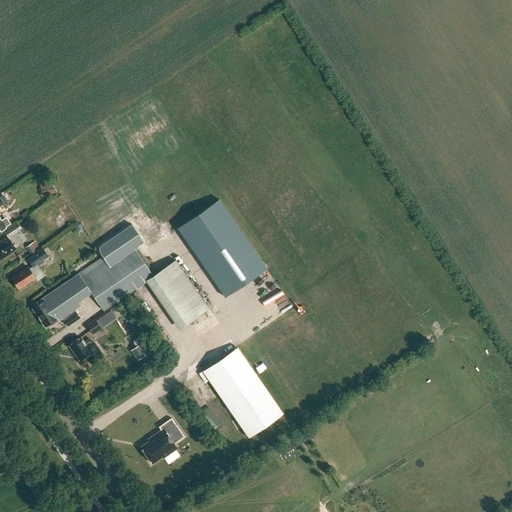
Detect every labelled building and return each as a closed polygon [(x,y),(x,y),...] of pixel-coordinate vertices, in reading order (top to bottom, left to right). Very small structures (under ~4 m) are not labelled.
[(52,182),(40,185),(42,193),(54,190),(52,182)] [(219,199),(178,228),(225,296),(266,268),(219,199)] [(5,232),(8,237),(21,229),(17,224),(5,232)] [(132,224),(99,247),(100,252),(103,257),(109,266),(134,248),(144,242),(132,224)] [(0,242),(0,259),(15,249),(7,237),(0,242)] [(32,243),(25,247),(30,254),(36,250),(32,243)] [(27,259),(33,266),(47,256),(42,248),(27,259)] [(155,274),(137,249),(136,250),(134,248),(109,266),(103,257),(78,274),(90,291),(103,310),(136,287),(148,279),(155,274)] [(36,264),(33,266),(29,268),(27,266),(11,278),(18,289),(35,277),(37,280),(44,275),(36,264)] [(44,297),(36,303),(38,305),(32,309),(45,327),(52,322),(53,323),(59,318),(44,297)] [(68,321),(71,325),(84,316),(81,312),(68,321)] [(87,325),(93,334),(101,328),(106,325),(99,316),(95,319),(87,325)] [(86,355),(92,364),(104,356),(94,342),(87,347),(80,337),(69,345),(80,360),(86,355)] [(131,350),(138,360),(151,351),(144,341),(131,350)] [(236,348),(202,371),(248,437),(282,414),(236,348)] [(159,427),(161,426),(163,429),(152,437),(153,438),(141,447),(147,455),(146,456),(150,462),(151,461),(152,463),(162,456),(163,457),(177,448),(174,444),(184,437),(171,418),(159,427)]
